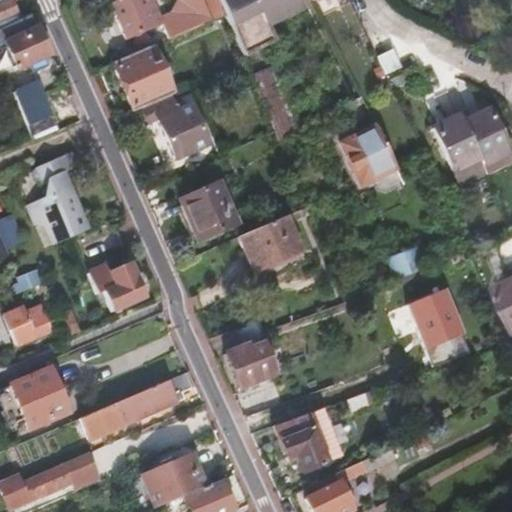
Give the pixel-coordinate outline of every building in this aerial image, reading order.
[(0,0),(0,25),(18,17),(13,7),(9,0),(0,0)] [(153,0),(119,0),(123,8),(138,3),(142,14),(157,8),(153,0)] [(203,0),(212,19),(226,13),(219,0),(203,0)] [(219,0),(226,13),(244,54),(270,43),(251,0),(219,0)] [(253,0),(264,24),(303,5),(300,0),(253,0)] [(0,33),(21,24),(18,17),(0,25),(0,33)] [(31,19),(21,24),(0,33),(0,44),(4,43),(16,65),(45,51),(31,19)] [(153,45),(113,63),(134,110),(143,106),(170,94),(174,92),(153,45)] [(391,49),(378,56),(387,74),(400,67),(391,49)] [(280,131),(300,123),(276,65),(257,72),(280,131)] [(6,79),(31,140),(49,133),(24,77),(17,80),(15,75),(6,79)] [(170,94),(143,106),(151,123),(160,119),(177,157),(208,143),(192,106),(178,112),(170,94)] [(511,161),(511,159),(488,111),(464,122),(460,115),(434,127),(460,185),(511,161)] [(394,169),(397,167),(376,124),(374,126),(340,142),(361,185),(394,169)] [(71,208),(74,200),(64,176),(77,170),(71,156),(43,168),(48,180),(73,240),(89,234),(80,213),(71,208)] [(73,240),(48,180),(43,168),(35,172),(32,176),(36,185),(40,186),(44,184),(42,201),(33,205),(43,227),(56,231),(57,240),(70,241),(73,240)] [(218,183),(180,199),(199,240),(237,224),(218,183)] [(43,227),(33,205),(26,208),(36,230),(43,227)] [(301,249),(286,215),(240,236),(255,269),(301,249)] [(84,268),(89,279),(106,272),(113,290),(103,294),(111,315),(141,302),(124,264),(113,269),(108,257),(84,268)] [(14,271),(24,294),(35,289),(25,264),(20,267),(20,268),(14,271)] [(14,298),(24,294),(14,271),(9,273),(16,287),(11,289),(14,298)] [(511,281),(499,288),(511,314),(511,281)] [(444,288),(407,303),(432,365),(469,350),(444,288)] [(26,308),(6,317),(18,347),(50,334),(40,309),(28,314),(26,308)] [(0,349),(11,345),(0,315),(0,349)] [(65,340),(79,333),(71,316),(58,322),(65,340)] [(263,333),(263,331),(259,322),(255,321),(235,328),(242,345),(224,352),(237,386),(273,372),(260,338),(262,337),(263,333)] [(73,413),(56,371),(13,389),(30,433),(73,413)] [(188,374),(84,419),(92,438),(182,400),(179,395),(194,388),(188,374)] [(344,455),(323,405),(272,424),(287,458),(296,454),(304,471),(344,455)] [(88,456),(64,467),(72,486),(76,493),(100,483),(88,456)] [(183,498),(201,490),(188,459),(141,479),(155,510),(183,498)] [(367,471),(362,459),(334,472),(338,481),(305,497),(312,511),(315,511),(324,508),(325,511),(345,511),(353,508),(340,484),(367,471)] [(22,486),(17,476),(0,483),(0,495),(2,494),(10,511),(11,511),(72,486),(64,467),(22,486)] [(230,511),(217,483),(201,490),(183,498),(188,511),(230,511)]
